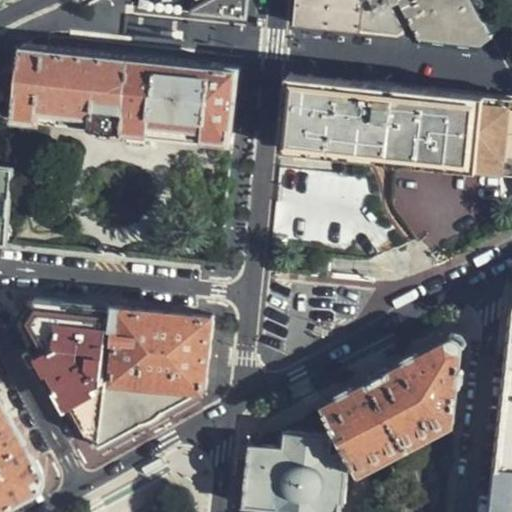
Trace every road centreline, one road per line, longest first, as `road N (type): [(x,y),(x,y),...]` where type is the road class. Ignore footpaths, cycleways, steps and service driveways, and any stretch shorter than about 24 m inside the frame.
road 1 (secondary): [(237,401),(494,267)]
road 2 (residential): [(275,44),(249,293)]
road 3 (residential): [(0,269),(249,293)]
road 4 (residential): [(469,511),(494,267)]
road 5 (secondary): [(81,489),(237,401)]
road 6 (residential): [(81,489),(0,335)]
